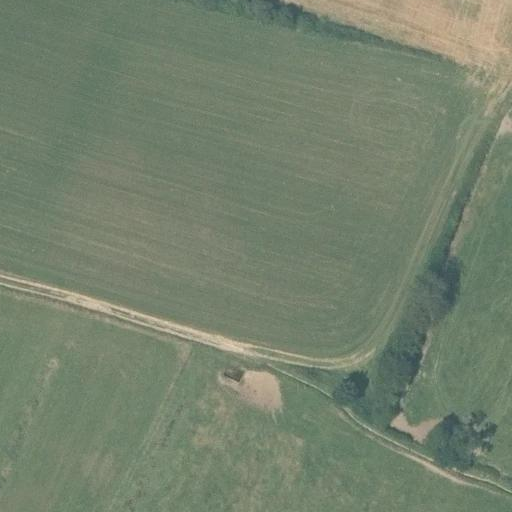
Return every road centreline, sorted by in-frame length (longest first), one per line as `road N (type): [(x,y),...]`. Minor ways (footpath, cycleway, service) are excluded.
road 1 (track): [(251,332),(334,347),(361,344),(381,328),(467,132),(509,61)]
road 2 (track): [(0,268),(251,332)]
